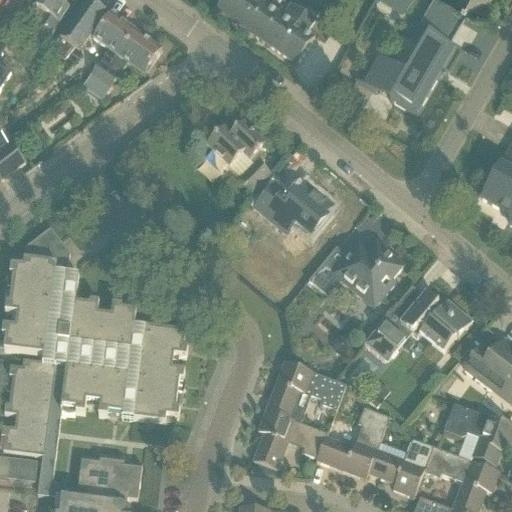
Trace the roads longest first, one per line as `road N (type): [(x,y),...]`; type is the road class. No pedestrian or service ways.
road 1 (residential): [(70,165),(131,241),(230,324),(243,349),(197,493)]
road 2 (unclassified): [(220,53),(413,208)]
road 3 (residential): [(511,37),(413,208)]
road 4 (residential): [(70,165),(220,53)]
road 5 (unclassified): [(413,208),(511,289)]
